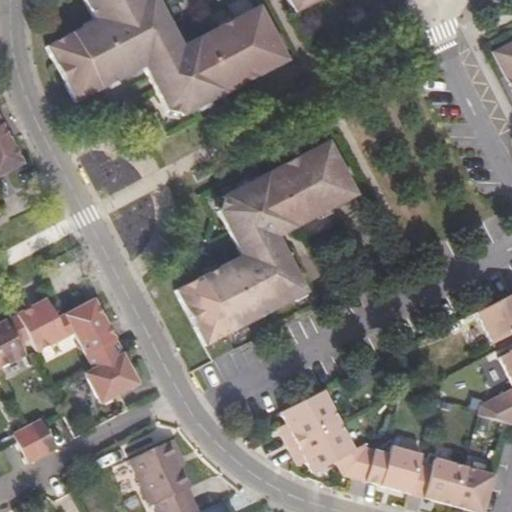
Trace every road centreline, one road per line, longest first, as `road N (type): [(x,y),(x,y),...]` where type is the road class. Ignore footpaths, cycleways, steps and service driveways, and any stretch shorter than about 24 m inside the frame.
road 1 (residential): [(184,402),(21,92),(7,26)]
road 2 (residential): [(184,402),(0,503)]
road 3 (residential): [(334,511),(266,485),(184,402)]
road 4 (residential): [(511,168),(435,0)]
